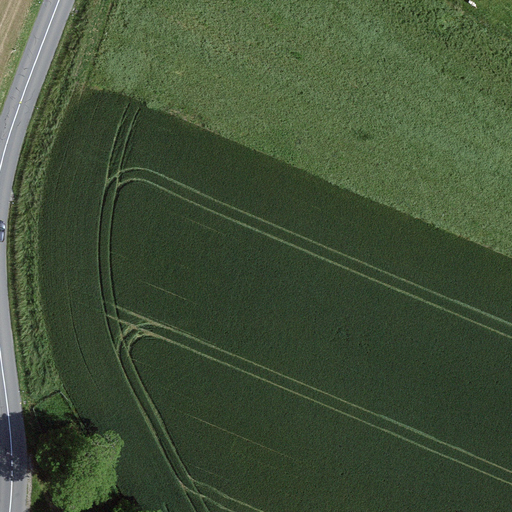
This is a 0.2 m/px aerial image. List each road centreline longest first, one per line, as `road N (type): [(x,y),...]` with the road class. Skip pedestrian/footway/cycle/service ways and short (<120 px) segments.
road 1 (secondary): [(0,169),(59,0)]
road 2 (secondary): [(9,511),(0,350)]
